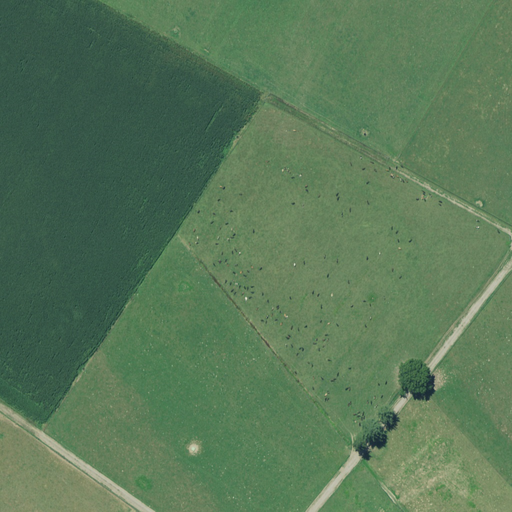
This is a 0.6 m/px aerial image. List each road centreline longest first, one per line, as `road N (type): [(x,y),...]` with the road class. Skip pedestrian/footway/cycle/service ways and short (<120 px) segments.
road 1 (track): [(306,511),(511,259)]
road 2 (track): [(152,511),(0,404)]
